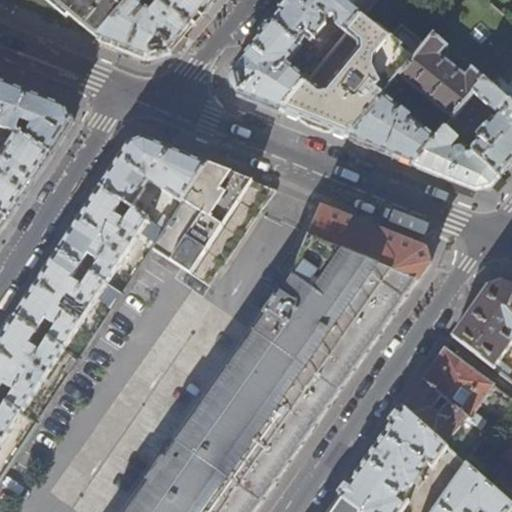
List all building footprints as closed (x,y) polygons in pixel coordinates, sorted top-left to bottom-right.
[(51,0),(79,23),(97,38),(98,39),(125,7),(116,0),(51,0)] [(189,32),(213,2),(210,0),(163,0),(153,13),(138,0),(131,0),(125,7),(98,39),(121,48),(147,58),(171,52),(189,32)] [(292,0),(274,23),(304,49),(307,40),(313,45),(327,27),(329,19),(332,19),(335,16),(338,19),(338,25),(348,33),(362,16),(374,1),(372,0),(292,0)] [(511,51),(511,24),(507,20),(485,0),(466,0),(434,36),(463,62),(473,70),(484,80),(485,81),(492,74),(511,51)] [(402,28),(393,38),(381,28),(377,25),(373,25),(362,16),(348,33),(339,45),(325,60),(323,64),(283,113),(292,117),(335,134),(349,140),(425,47),(402,28)] [(304,49),(274,23),(252,49),(233,71),(239,95),(283,113),(323,64),(318,60),(305,77),(291,65),(301,53),(311,62),(314,57),(304,49)] [(457,70),(463,62),(434,36),(425,47),(349,140),(382,152),(415,166),(447,127),(450,123),(465,105),(474,94),(484,80),(473,70),(467,78),(457,70)] [(325,60),(339,45),(334,41),(321,57),(325,60)] [(511,89),(511,91),(492,74),(485,81),(511,105),(511,89)] [(0,214),(8,220),(73,122),(68,108),(25,91),(0,80),(0,128),(16,135),(0,159),(0,214)] [(472,151),(500,178),(511,164),(511,105),(485,81),(484,80),(474,94),(500,119),(497,122),(492,118),(476,136),(481,140),(472,151)] [(472,111),(465,105),(450,123),(457,129),(472,111)] [(500,178),(472,151),(467,157),(466,153),(464,151),(460,149),(456,150),(453,148),(460,139),(447,127),(415,166),(445,178),(477,190),(491,187),(495,183),(500,178)] [(117,164),(101,188),(143,215),(161,189),(171,195),(168,200),(173,203),(176,199),(183,203),(209,164),(169,148),(145,138),(131,143),(117,164)] [(209,286),(273,190),(269,188),(209,164),(183,203),(172,220),(166,230),(157,244),(153,249),(209,286)] [(143,215),(101,188),(79,222),(37,285),(16,318),(65,350),(99,297),(115,308),(123,296),(107,285),(142,233),(157,244),(166,230),(160,226),(143,215)] [(257,511),(431,265),(426,251),(368,228),(321,209),(292,280),(175,446),(164,462),(128,511),(257,511)] [(0,232),(8,220),(0,214),(0,232)] [(166,216),(160,226),(166,230),(172,220),(166,216)] [(511,285),(504,282),(490,286),(472,311),(453,338),(506,379),(511,371),(511,370),(500,361),(511,345),(511,346),(511,285)] [(0,447),(65,350),(16,318),(0,341),(0,447)] [(423,381),(447,400),(449,402),(468,418),(482,429),(486,424),(474,414),(494,387),(445,349),(434,364),(423,381)] [(442,406),(447,400),(423,381),(412,395),(403,409),(445,445),(468,418),(449,402),(440,414),(434,409),(437,406),(438,407),(442,406)] [(448,447),(445,445),(403,409),(370,456),(341,496),(364,511),(479,511),(482,509),(485,511),(509,511),(511,509),(511,502),(493,487),(467,464),(433,511),(402,511),(410,501),(406,498),(429,466),(433,468),(448,447)] [(164,462),(175,446),(172,444),(168,445),(161,455),(161,460),(164,462)] [(511,461),(511,466),(493,487),(511,502),(511,450),(507,456),(511,461)] [(447,457),(458,468),(464,461),(452,451),(447,457)] [(364,511),(341,496),(335,505),(330,511),(364,511)]
